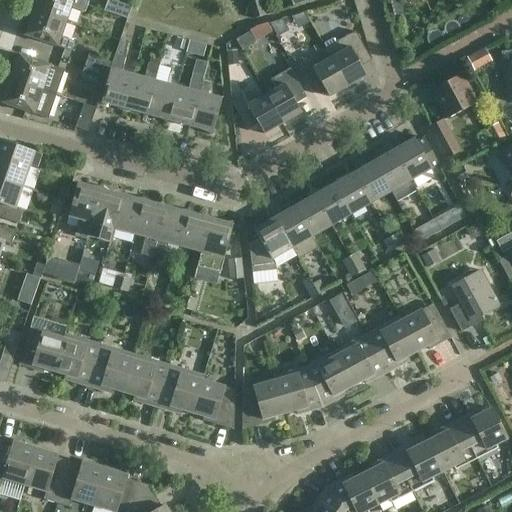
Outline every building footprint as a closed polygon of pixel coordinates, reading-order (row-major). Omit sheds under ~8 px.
[(81,0),(36,0),(33,11),(66,22),(71,7),(84,12),(88,2),(81,0)] [(127,19),(131,7),(111,0),(107,0),(103,11),(127,19)] [(260,0),(249,3),(253,19),(265,15),(260,0)] [(66,22),(33,11),(24,35),(71,51),(74,42),(61,37),(66,22)] [(249,30),(255,41),(272,31),(267,23),(256,27),(249,30)] [(322,43),(331,58),(347,86),(366,76),(361,66),(371,61),(355,31),(335,43),(332,38),(322,43)] [(508,102),(511,101),(511,50),(500,52),(508,102)] [(347,86),(331,58),(322,63),(316,53),(296,65),(313,94),(323,88),(328,97),(347,86)] [(18,54),(9,79),(56,94),(64,70),(18,54)] [(105,87),(101,102),(124,108),(132,75),(121,72),(125,57),(115,54),(112,62),(110,67),(108,75),(105,87)] [(89,55),(84,66),(108,75),(110,67),(112,62),(89,55)] [(132,75),(124,108),(146,114),(154,81),(159,66),(148,63),(144,78),(132,75)] [(84,66),(80,78),(105,87),(108,75),(84,66)] [(275,90),(266,95),(282,123),(301,113),(296,104),(306,98),(289,69),(270,80),(275,90)] [(177,87),(168,120),(190,126),(199,93),(202,80),(203,78),(192,75),(188,90),(177,87)] [(447,118),(475,103),(460,75),(431,90),(447,118)] [(56,94),(9,79),(1,103),(47,119),(56,94)] [(202,80),(190,126),(212,132),(221,99),(207,95),(211,83),(202,80)] [(154,81),(146,114),(168,120),(177,87),(154,81)] [(282,123),(266,95),(257,100),(251,90),(231,102),(248,131),(258,125),(263,134),(282,123)] [(87,132),(96,108),(83,104),(75,127),(87,132)] [(443,121),(428,128),(444,158),(459,151),(443,121)] [(497,123),(486,129),(494,145),(506,139),(497,123)] [(414,139),(393,150),(410,180),(431,168),(438,165),(424,138),(416,142),(414,139)] [(0,178),(22,186),(29,165),(37,168),(42,155),(0,140),(0,141),(0,178)] [(511,143),(498,151),(511,177),(511,191),(511,192),(510,196),(511,200),(511,143)] [(393,150),(374,162),(390,191),(396,202),(416,191),(410,180),(393,150)] [(374,162),(354,173),(371,203),(390,191),(374,162)] [(354,173),(334,184),(351,214),(371,203),(354,173)] [(22,186),(0,178),(0,217),(18,224),(23,210),(15,207),(22,186)] [(77,183),(68,216),(79,219),(74,236),(86,240),(87,236),(99,189),(77,183)] [(334,184),(314,196),(331,225),(351,214),(334,184)] [(99,189),(87,236),(109,242),(113,228),(121,195),(99,189)] [(121,195),(113,228),(135,234),(143,201),(121,195)] [(314,196),(294,207),(311,236),(331,225),(314,196)] [(143,201),(135,234),(146,237),(141,254),(152,257),(153,252),(165,207),(143,201)] [(165,207),(153,252),(162,255),(165,242),(179,246),(187,213),(165,207)] [(274,218),(291,248),(297,258),(317,247),(311,236),(294,207),(274,218)] [(187,213),(179,246),(201,252),(210,219),(187,213)] [(441,216),(433,221),(439,231),(447,227),(441,216)] [(254,230),(259,238),(249,244),(252,271),(275,269),(274,257),(291,248),(274,218),(254,230)] [(210,219),(201,252),(197,267),(219,273),(232,225),(210,219)] [(433,221),(426,225),(432,235),(439,231),(433,221)] [(0,250),(3,242),(11,245),(15,231),(0,225),(0,250)] [(511,232),(495,241),(502,253),(511,247),(511,232)] [(397,234),(390,237),(395,248),(400,245),(402,244),(397,234)] [(390,237),(382,241),(388,252),(395,248),(390,237)] [(356,254),(349,257),(357,273),(364,269),(356,254)] [(349,257),(342,261),(350,277),(357,273),(349,257)] [(229,281),(243,279),(241,259),(227,261),(229,281)] [(471,321),(499,306),(480,270),(478,272),(469,269),(466,278),(451,286),(460,303),(449,309),(461,332),(474,325),(471,321)] [(114,275),(111,287),(119,289),(122,278),(114,275)] [(122,278),(119,289),(126,292),(130,280),(122,278)] [(317,295),(311,285),(309,279),(301,283),(310,299),(317,295)] [(324,291),(318,281),(311,285),(317,295),(324,291)] [(180,295),(177,306),(184,308),(188,297),(180,295)] [(188,297),(184,308),(191,311),(192,311),(195,299),(188,297)] [(432,304),(401,321),(400,321),(416,351),(427,346),(429,350),(451,338),(432,304)] [(399,317),(366,335),(387,372),(408,361),(406,357),(416,351),(400,321),(401,321),(399,317)] [(43,368),(54,372),(64,339),(63,339),(29,328),(18,365),(42,372),(43,368)] [(9,331),(5,342),(17,346),(21,334),(9,331)] [(64,339),(54,372),(65,375),(64,379),(87,386),(100,345),(65,335),(63,339),(64,339)] [(366,335),(335,352),(353,385),(363,380),(365,384),(387,372),(366,335)] [(5,342),(0,359),(0,380),(6,383),(17,346),(5,342)] [(100,345),(87,386),(111,393),(112,389),(123,392),(134,355),(100,345)] [(335,352),(306,367),(322,407),(345,395),(343,391),(353,385),(335,352)] [(134,355),(123,392),(134,396),(133,400),(156,407),(168,366),(134,355)] [(168,366),(156,407),(180,414),(181,410),(193,413),(202,381),(204,376),(168,366)] [(273,377),(274,381),(275,381),(284,413),(296,410),(297,414),(322,407),(306,367),(273,377)] [(202,381),(193,413),(203,416),(202,420),(233,430),(234,390),(202,381)] [(275,381),(274,381),(242,390),(241,430),(274,421),(273,416),(284,413),(275,381)] [(478,410),(457,421),(476,459),(497,448),(495,444),(507,439),(491,408),(480,414),(478,410)] [(437,436),(427,441),(442,472),(453,466),(455,470),(476,459),(457,421),(435,432),(437,436)] [(2,479),(24,485),(35,446),(23,443),(23,445),(12,441),(12,444),(0,440),(0,486),(0,487),(2,479)] [(414,443),(393,454),(412,492),(433,481),(431,477),(442,472),(427,441),(416,447),(414,443)] [(35,446),(24,485),(45,491),(43,499),(56,503),(69,461),(57,458),(57,455),(47,452),(48,450),(35,446)] [(373,469),(362,474),(378,504),(389,499),(391,503),(412,492),(393,454),(371,465),(373,469)] [(69,461),(56,503),(69,507),(71,499),(93,506),(104,467),(92,463),(92,465),(81,462),(81,465),(69,461)] [(104,467),(93,506),(114,511),(127,511),(149,486),(125,479),(126,476),(116,473),(117,471),(104,467)] [(350,475),(326,488),(347,511),(368,511),(367,510),(378,504),(362,474),(352,479),(350,475)] [(149,486),(127,511),(167,511),(164,505),(161,507),(149,486)] [(312,511),(347,511),(326,488),(311,511),(312,511)]
